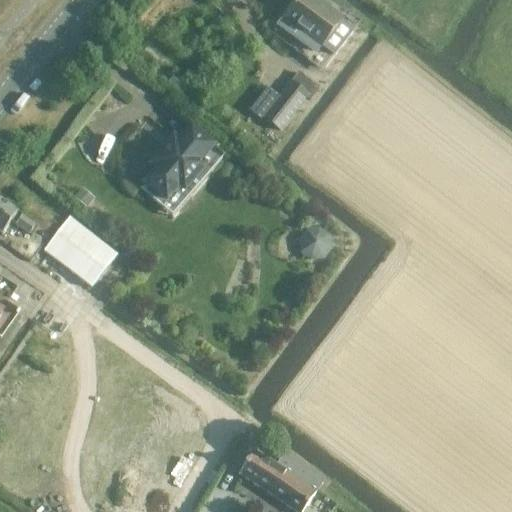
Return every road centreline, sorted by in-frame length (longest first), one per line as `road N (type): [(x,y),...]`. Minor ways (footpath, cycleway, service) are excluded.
road 1 (track): [(47,283),(236,419)]
road 2 (tertiary): [(0,110),(92,0)]
